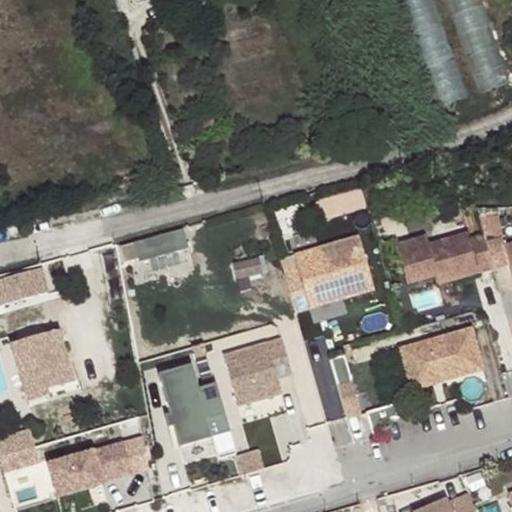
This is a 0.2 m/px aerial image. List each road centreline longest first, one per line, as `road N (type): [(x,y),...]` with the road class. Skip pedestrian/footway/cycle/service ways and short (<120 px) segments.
road 1 (unclassified): [(511,121),(0,255)]
road 2 (residential): [(285,511),(511,444)]
